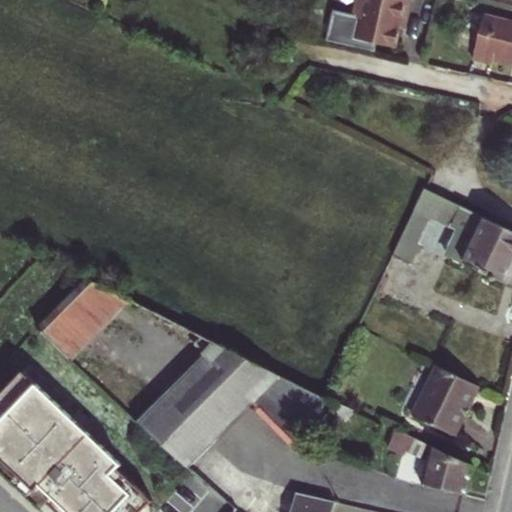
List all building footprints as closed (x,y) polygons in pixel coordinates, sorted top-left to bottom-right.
[(406,0),(351,0),(346,18),(327,13),(320,44),(369,55),(371,47),(390,51),(395,28),(398,14),(403,15),(406,0)] [(511,24),(487,18),(475,61),(495,66),(496,61),(511,64),(511,24)] [(443,259),(503,288),(511,268),(511,235),(425,192),(400,242),(415,248),(430,220),(456,234),(443,259)] [(420,250),(415,248),(400,242),(389,262),(409,271),(420,250)] [(83,283),(39,333),(195,471),(252,405),(298,447),(335,403),(322,397),(109,296),(83,283)] [(414,418),(419,421),(442,369),(438,367),(414,418)] [(419,421),(461,442),(471,421),(463,417),(469,407),(472,408),(481,388),(442,369),(419,421)] [(31,370),(0,402),(0,448),(44,489),(49,483),(68,501),(63,507),(68,511),(149,511),(162,498),(127,465),(130,462),(31,370)] [(463,417),(471,421),(476,410),(485,390),(481,388),(472,408),(469,407),(463,417)] [(419,487),(464,498),(471,468),(408,438),(393,431),(387,449),(401,455),(403,451),(426,462),(419,487)] [(335,511),(337,506),(298,497),(295,511),(335,511)]
